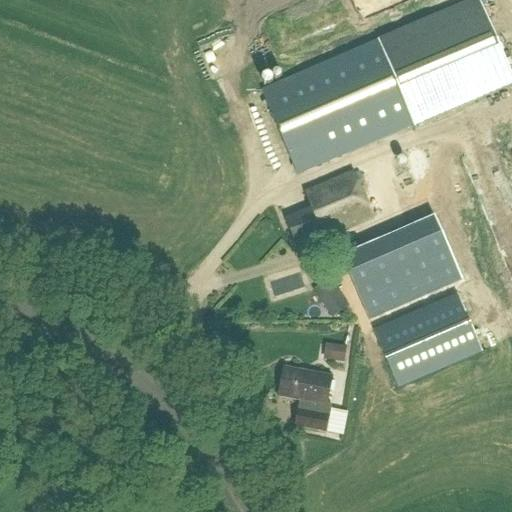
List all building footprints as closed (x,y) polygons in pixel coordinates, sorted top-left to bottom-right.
[(511,76),(479,0),(478,0),(259,93),(295,177),(511,85),(511,76)] [(442,159),(399,175),(417,221),(459,204),(442,159)] [(372,220),(354,176),(303,197),(309,211),(283,221),(296,251),(323,239),(324,241),(372,220)] [(432,216),(340,256),(367,318),(458,279),(432,216)] [(322,298),(335,319),(347,312),(334,291),(322,298)] [(482,354),(457,296),(373,332),(398,390),(482,354)] [(348,367),(348,348),(328,348),(328,368),(348,367)] [(331,376),(282,367),(276,397),(299,401),(294,426),(324,432),(329,406),(325,405),(331,376)] [(334,410),(329,435),(347,438),(352,414),(334,410)]
